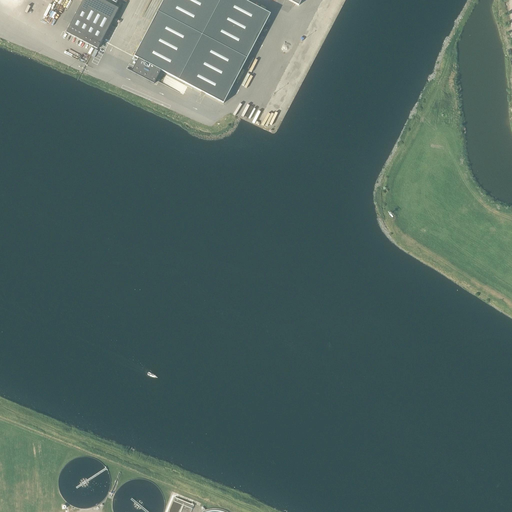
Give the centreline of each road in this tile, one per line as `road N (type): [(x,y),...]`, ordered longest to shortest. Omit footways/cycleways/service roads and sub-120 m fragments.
road 1 (track): [(451,43),(386,194),(404,233),(511,304)]
road 2 (unclassified): [(270,119),(332,0)]
